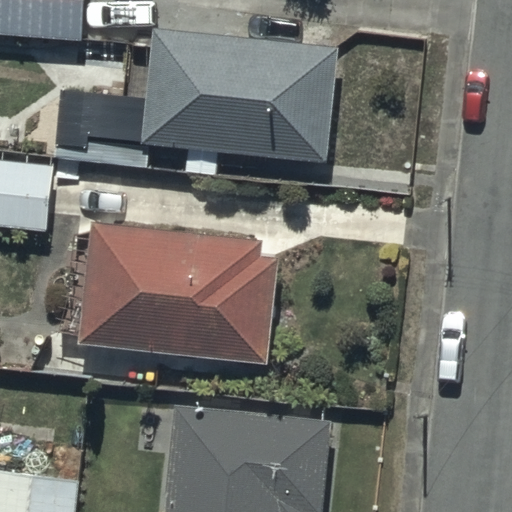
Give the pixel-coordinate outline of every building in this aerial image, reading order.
[(0,0),(0,22),(83,30),(85,0),(0,0)] [(345,33),(158,18),(146,162),(218,169),(220,143),(335,153),(345,33)] [(0,152),(0,216),(49,221),(55,158),(0,152)] [(266,229),(95,210),(93,226),(72,224),(66,280),(88,282),(82,334),(272,355),(284,247),(265,244),(266,229)] [(335,411),(180,393),(170,502),(158,501),(156,511),(321,511),(323,511),(335,411)] [(79,511),(85,470),(0,458),(0,511),(79,511)]
